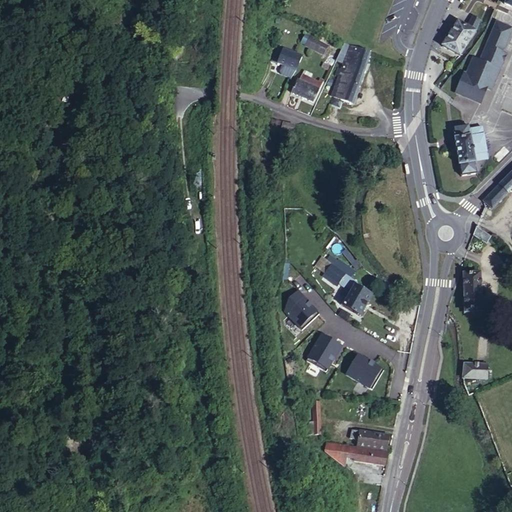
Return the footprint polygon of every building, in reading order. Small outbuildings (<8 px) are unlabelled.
[(475,32),(480,20),(473,17),(467,28),(458,22),(442,47),(459,57),(475,32)] [(511,29),(496,22),(480,61),(473,58),(466,74),(463,73),(455,93),(479,103),(486,88),(484,87),(485,83),(492,86),(502,62),(496,59),(499,52),(501,53),(511,29)] [(314,49),(318,41),(306,34),(301,42),(314,49)] [(323,54),(327,46),(318,41),(314,49),(323,54)] [(352,104),(370,54),(349,46),(343,44),(335,61),(343,64),(331,97),(352,104)] [(296,71),(301,57),(283,49),(283,48),(277,46),(276,49),(282,52),(277,63),(296,71)] [(331,66),(338,51),(333,47),(324,62),(331,66)] [(277,63),(282,52),(276,49),(271,61),(277,63)] [(501,53),(499,52),(496,59),(502,62),(506,54),(501,53)] [(313,102),(322,85),(309,79),(312,75),(304,71),(299,82),(297,81),(291,93),(313,102)] [(290,138),(294,125),(284,122),(280,136),(290,138)] [(473,156),(486,154),(482,129),(469,131),(468,127),(453,130),(461,177),(476,174),(473,156)] [(498,163),(509,152),(504,147),(493,157),(498,163)] [(487,161),(486,154),(473,156),(475,163),(487,161)] [(511,172),(483,201),(493,209),(507,194),(511,188),(511,172)] [(485,243),(489,236),(476,228),(473,236),(485,243)] [(349,277),(353,271),(337,260),(333,267),(349,277)] [(357,282),(349,277),(333,267),(330,265),(323,277),(336,287),(338,284),(340,285),(336,292),(341,295),(336,304),(342,307),(355,285),(357,282)] [(480,288),(480,273),(463,274),(465,314),(481,312),(481,295),(484,295),(484,288),(480,288)] [(359,317),(371,297),(355,285),(342,307),(359,317)] [(287,300),(285,312),(301,330),(319,314),(298,291),(287,300)] [(323,334),(307,358),(327,371),(343,347),(323,334)] [(383,369),(358,355),(346,377),(371,391),(383,369)] [(486,379),(487,365),(464,364),(463,378),(486,379)] [(305,433),(320,434),(318,402),(312,402),(312,421),(305,422),(305,433)] [(387,451),(389,436),(352,431),(351,440),(359,441),(358,446),(387,451)] [(346,457),(348,446),(328,443),(327,451),(345,465),(346,457)] [(385,466),(387,453),(348,446),(346,457),(355,458),(354,461),(385,466)]
